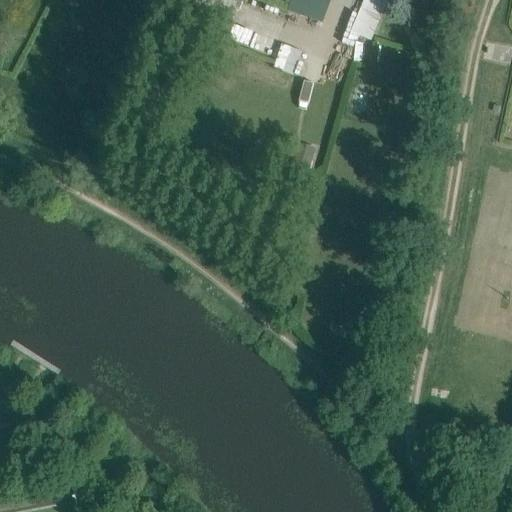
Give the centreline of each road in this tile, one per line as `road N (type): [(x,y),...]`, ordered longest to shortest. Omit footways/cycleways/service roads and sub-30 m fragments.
road 1 (track): [(492,0),(416,384),(411,446),(449,511)]
road 2 (unclassified): [(140,511),(81,447),(0,399)]
